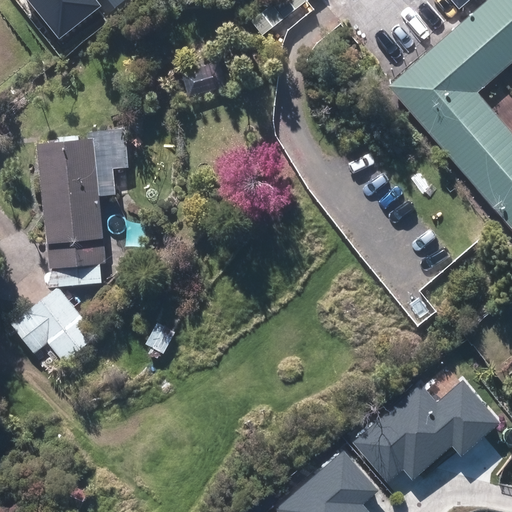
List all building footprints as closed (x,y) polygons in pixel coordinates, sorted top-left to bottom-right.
[(296,0),(303,10),(315,3),(312,0),(296,0)] [(511,0),(494,0),(396,86),(511,218),(511,0)] [(311,11),(323,27),(335,19),(322,2),(311,11)] [(340,44),(350,56),(363,44),(353,33),(340,44)] [(189,73),(195,96),(229,86),(223,64),(189,73)] [(87,141),(47,145),(55,265),(111,260),(109,242),(100,140),(97,140),(87,141)] [(16,324),(52,372),(100,336),(64,288),(16,324)] [(151,354),(161,359),(165,352),(168,353),(179,333),(162,324),(151,345),(155,347),(151,354)]
